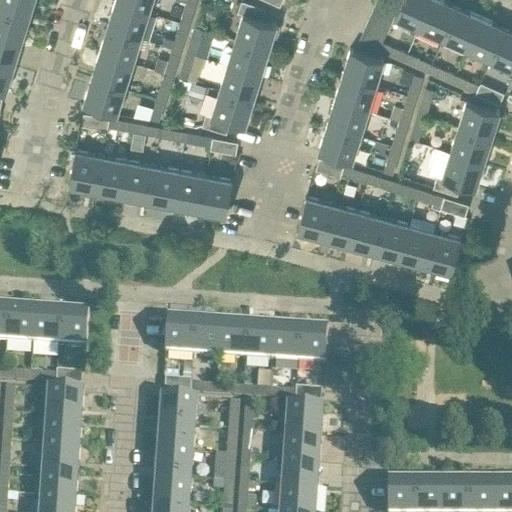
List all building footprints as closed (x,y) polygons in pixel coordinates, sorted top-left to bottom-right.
[(0,0),(0,6),(29,16),(33,0),(0,0)] [(148,13),(152,0),(114,0),(114,2),(148,13)] [(190,26),(198,0),(187,0),(181,23),(190,26)] [(268,50),(277,23),(273,22),(262,19),(265,8),(242,0),(238,12),(244,14),(236,39),(268,50)] [(393,18),(394,15),(397,8),(379,0),(377,0),(373,10),(393,18)] [(419,27),(431,0),(400,0),(397,8),(394,15),(419,27)] [(443,38),(457,5),(445,0),(431,0),(419,27),(443,38)] [(141,37),(148,13),(114,2),(107,26),(141,37)] [(468,49),(482,16),(457,5),(443,38),(468,49)] [(0,34),(21,41),(29,16),(0,6),(0,34)] [(388,29),(393,18),(373,10),(368,20),(388,29)] [(492,59),(506,27),(482,16),(468,49),(492,59)] [(384,39),(388,29),(368,20),(364,30),(384,39)] [(182,50),(190,26),(181,23),(176,39),(173,47),(182,50)] [(133,63),(141,37),(107,26),(99,52),(133,63)] [(207,40),(210,31),(204,29),(195,26),(187,52),(197,54),(202,38),(207,40)] [(511,29),(506,27),(492,59),(511,68),(511,29)] [(383,41),(384,39),(364,30),(359,41),(379,50),(383,41)] [(0,62),(13,66),(21,41),(0,34),(0,62)] [(165,36),(163,44),(173,47),(176,39),(165,36)] [(261,75),(268,50),(236,39),(228,64),(261,75)] [(408,52),(383,41),(379,50),(404,61),(408,52)] [(174,76),(182,50),(173,47),(169,60),(158,56),(154,69),(165,73),(174,76)] [(380,57),(355,49),(354,49),(354,48),(350,47),(342,74),(376,85),(384,58),(380,57)] [(125,87),(133,63),(99,52),(91,77),(125,87)] [(191,72),(197,54),(187,52),(179,78),(189,81),(191,72)] [(432,62),(408,52),(404,61),(428,72),(432,62)] [(5,93),(13,66),(0,62),(0,90),(1,91),(1,92),(5,93)] [(457,73),(432,62),(428,72),(453,83),(457,73)] [(253,100),(261,75),(228,64),(220,90),(253,100)] [(191,72),(189,81),(197,83),(200,75),(191,72)] [(166,100),(174,76),(165,73),(157,97),(166,100)] [(422,76),(412,73),(406,94),(415,97),(422,76)] [(480,84),(457,73),(453,83),(476,93),(480,84)] [(368,110),(376,85),(342,74),(334,100),(368,110)] [(117,114),(125,87),(91,77),(83,103),(86,105),(87,104),(113,113),(117,114)] [(481,82),(480,84),(476,93),(499,103),(504,92),(481,82)] [(424,86),(416,113),(425,116),(434,89),(424,86)] [(245,126),(253,100),(220,90),(212,116),(206,114),(203,125),(227,133),(230,122),(241,125),(245,126)] [(407,123),(415,97),(406,94),(402,107),(398,120),(407,123)] [(160,122),(166,100),(157,97),(151,119),(160,122)] [(491,137),(500,110),(496,108),(496,109),(470,101),(470,100),(466,99),(458,126),(491,137)] [(360,136),(368,110),(334,100),(326,125),(360,136)] [(385,102),(381,115),(398,120),(402,107),(385,102)] [(107,129),(107,126),(109,117),(84,112),(81,124),(107,129)] [(417,142),(425,116),(416,113),(408,139),(417,142)] [(133,131),(135,122),(109,117),(107,126),(133,131)] [(399,148),(407,123),(398,120),(389,145),(399,148)] [(159,136),(161,127),(135,122),(133,131),(159,136)] [(352,161),(360,136),(326,125),(318,151),(322,152),(322,151),(348,160),(352,161)] [(483,163),(491,137),(458,126),(450,152),(483,163)] [(185,141),(187,132),(161,127),(159,136),(185,141)] [(211,146),(213,137),(187,132),(185,141),(211,146)] [(238,141),(213,137),(211,146),(210,149),(235,153),(238,141)] [(391,175),(399,148),(389,145),(381,172),(391,175)] [(95,189),(101,154),(75,149),(74,153),(69,180),(68,184),(95,189)] [(475,188),(483,163),(450,152),(442,176),(437,175),(433,187),(457,194),(461,183),(472,186),(472,187),(475,188)] [(120,194),(127,159),(101,154),(95,189),(120,194)] [(341,174),(344,165),(319,157),(316,168),(340,176),(341,174)] [(147,199),(154,164),(127,159),(120,194),(147,199)] [(173,204),(180,169),(154,164),(147,199),(173,204)] [(365,182),(368,172),(344,165),(341,174),(365,182)] [(199,209),(205,174),(180,169),(173,204),(199,209)] [(390,190),(393,180),(368,172),(365,182),(390,190)] [(233,179),(205,174),(199,209),(226,214),(227,210),(232,183),(233,179)] [(416,198),(419,188),(393,180),(390,190),(416,198)] [(437,221),(444,196),(419,188),(416,198),(433,203),(428,219),(437,221)] [(323,237),(333,202),(306,195),(305,199),(298,226),(297,226),(296,229),(323,237)] [(469,204),(456,200),(444,196),(437,221),(446,224),(449,211),(456,213),(465,216),(469,204)] [(348,244),(358,209),(333,202),(323,237),(348,244)] [(373,250),(382,216),(358,209),(348,244),(373,250)] [(456,213),(453,222),(464,226),(467,217),(467,216),(465,216),(456,213)] [(400,258),(410,223),(382,216),(373,250),(400,258)] [(425,264),(435,230),(410,223),(400,258),(425,264)] [(461,237),(435,230),(425,264),(452,272),(453,268),(460,241),(461,237)] [(0,342),(6,343),(9,308),(0,307),(0,342)] [(34,345),(36,310),(9,308),(6,343),(34,345)] [(60,347),(62,311),(36,310),(34,345),(60,347)] [(90,313),(89,313),(62,311),(60,347),(87,349),(88,345),(87,345),(89,317),(90,317),(90,313)] [(194,356),(196,321),(168,319),(167,323),(168,323),(166,351),(165,354),(194,356)] [(219,358),(221,323),(196,321),(194,356),(219,358)] [(246,360),(248,325),(221,323),(219,358),(246,360)] [(271,362),(274,326),(248,325),(246,360),(271,362)] [(298,364),(300,328),(274,326),(271,362),(298,364)] [(329,330),(328,330),(300,328),(298,364),(326,366),(327,362),(326,362),(328,334),(329,330)] [(185,370),(184,380),(192,381),(193,371),(185,370)] [(31,382),(32,373),(4,371),(4,380),(31,382)] [(82,385),(83,374),(83,373),(57,372),(57,375),(56,384),(82,385)] [(56,384),(57,375),(32,373),(31,382),(56,384)] [(191,393),(192,384),(192,381),(184,380),(166,379),(165,391),(191,393)] [(217,394),(217,386),(192,384),(191,393),(217,394)] [(243,396),(244,388),(217,386),(217,394),(243,396)] [(6,387),(5,413),(14,414),(16,388),(6,387)] [(269,398),(269,390),(244,388),(243,396),(269,398)] [(82,419),(84,392),(84,391),(81,391),(80,391),(53,390),(53,389),(49,389),(47,416),(82,419)] [(296,389),(296,392),(295,400),(321,402),(322,391),(296,389)] [(295,400),(296,392),(269,390),(269,398),(295,400)] [(166,397),(165,397),(162,397),(160,425),(196,427),(198,399),(194,399),(194,400),(166,398),(166,397)] [(230,402),(229,429),(238,430),(240,403),(230,402)] [(245,404),(243,430),(253,431),(255,404),(245,404)] [(322,436),(324,409),(324,408),(320,408),(320,409),(292,407),(292,406),(288,406),(286,433),(322,436)] [(12,440),(14,414),(5,413),(3,440),(12,440)] [(81,445),(82,419),(47,416),(45,443),(81,445)] [(194,454),(196,427),(160,425),(158,451),(194,454)] [(236,457),(238,430),(229,429),(229,431),(219,430),(217,455),(227,456),(236,457)] [(251,457),(253,431),(243,430),(242,457),(251,457)] [(320,462),(322,436),(286,433),(285,460),(320,462)] [(10,467),(12,440),(3,440),(1,466),(10,467)] [(79,472),(81,445),(45,443),(43,469),(79,472)] [(192,480),(194,454),(158,451),(156,477),(192,480)] [(235,483),(236,457),(227,456),(225,482),(235,483)] [(250,484),(251,457),(242,457),(240,484),(250,484)] [(318,489),(320,463),(320,462),(285,460),(283,486),(318,489)] [(0,492),(9,493),(10,467),(1,466),(0,479),(0,492)] [(77,498),(79,472),(43,469),(42,496),(77,498)] [(190,506),(192,480),(156,477),(155,504),(190,506)] [(511,511),(511,481),(496,482),(495,511),(511,511)] [(233,509),(235,483),(225,482),(215,482),(214,490),(224,490),(222,509),(233,509)] [(415,511),(415,482),(388,482),(388,486),(389,486),(388,511),(415,511)] [(443,511),(444,482),(415,482),(415,511),(443,511)] [(468,511),(469,482),(444,482),(443,511),(468,511)] [(495,511),(496,482),(469,482),(468,511),(495,511)] [(257,498),(249,497),(249,492),(250,484),(240,484),(238,509),(248,510),(256,511),(257,498)] [(316,511),(318,489),(283,486),(280,511),(316,511)] [(0,511),(7,511),(9,493),(0,492),(0,511)] [(75,511),(77,498),(42,496),(40,511),(75,511)]
